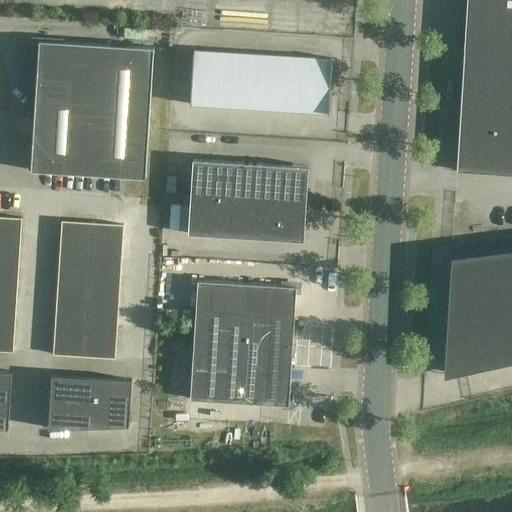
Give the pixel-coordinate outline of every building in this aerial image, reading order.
[(511,0),(466,0),(456,170),(511,173),(511,0)] [(331,41),(340,41),(340,16),(332,16),(331,41)] [(262,22),(261,33),(304,34),(304,23),(262,22)] [(34,113),(31,170),(145,178),(153,48),(63,42),(63,40),(33,38),(29,113),(34,113)] [(190,105),(329,113),(332,59),(193,50),(190,105)] [(193,159),(190,193),(306,200),(308,166),(193,159)] [(306,200),(190,193),(188,233),(303,241),(306,200)] [(0,350),(13,352),(21,218),(0,216),(0,350)] [(53,354),(115,358),(123,224),(61,220),(53,354)] [(511,247),(451,256),(443,375),(511,360),(511,247)] [(190,399),(281,405),(288,405),(289,390),(296,294),(295,294),(296,287),(281,286),(197,280),(190,399)] [(0,427),(8,428),(11,371),(0,370),(0,427)] [(48,428),(129,426),(131,380),(51,375),(48,428)]
